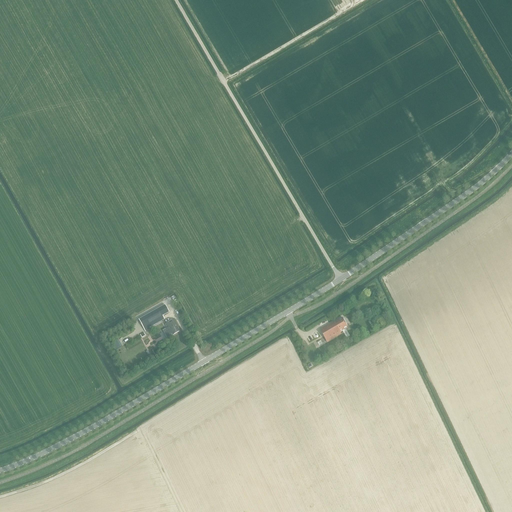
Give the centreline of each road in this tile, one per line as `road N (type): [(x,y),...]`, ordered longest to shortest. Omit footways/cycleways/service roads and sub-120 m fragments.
road 1 (tertiary): [(0,471),(110,417),(340,279),(469,192),(511,153)]
road 2 (track): [(340,279),(175,0)]
road 3 (track): [(136,432),(55,478),(0,497)]
